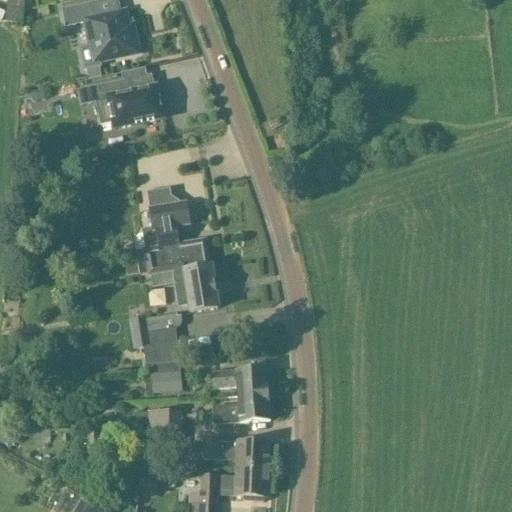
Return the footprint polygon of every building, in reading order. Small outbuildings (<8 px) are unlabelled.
[(94,4),(62,11),(65,30),(84,26),(88,47),(79,49),(84,73),(87,73),(89,82),(102,79),(100,70),(103,70),(102,66),(142,58),(135,24),(130,25),(127,11),(120,12),(97,17),(94,4)] [(152,77),(147,78),(123,83),(97,89),(100,104),(97,105),(101,127),(114,125),(115,131),(163,121),(156,90),(154,90),(152,77)] [(153,252),(147,253),(153,291),(177,287),(180,309),(190,307),(192,316),(214,312),(218,312),(216,297),(217,297),(215,284),(213,284),(211,270),(208,270),(204,244),(179,248),(176,228),(189,226),(186,207),(184,207),(150,212),(148,213),(151,230),(152,235),(155,234),(158,251),(153,252)] [(146,320),(129,322),(133,352),(143,351),(146,368),(153,367),(153,369),(180,366),(177,344),(163,346),(161,333),(175,330),(183,329),(181,318),(177,318),(177,316),(146,321),(146,320)] [(183,394),(180,366),(153,369),(154,376),(144,377),(147,397),(183,394)] [(237,392),(238,399),(269,397),(268,371),(211,374),(212,393),(237,392)] [(214,427),(239,425),(271,423),(269,397),(238,399),(238,407),(213,409),(214,427)] [(149,414),(150,436),(183,435),(183,414),(149,414)] [(183,455),(183,435),(150,436),(150,456),(183,455)] [(237,464),(237,472),(269,473),(271,446),(202,443),(202,463),(237,464)] [(190,496),(189,511),(217,511),(218,498),(236,499),(243,499),(243,502),(245,504),(264,505),(266,502),(266,500),(268,500),(269,473),(237,472),(236,479),(202,478),(201,496),(190,496)]
